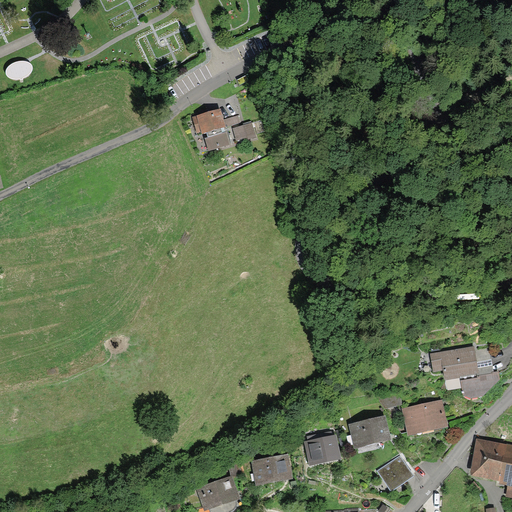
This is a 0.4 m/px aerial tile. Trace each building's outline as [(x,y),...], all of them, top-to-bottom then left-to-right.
[(20,62),(14,63),(7,68),(6,74),(12,79),(19,79),(21,80),(23,80),(23,78),(29,75),(33,70),(32,66),(30,63),(26,62),(20,62)] [(218,113),(194,120),(199,139),(224,131),(218,113)] [(251,127),(231,132),(234,145),(254,140),(251,127)] [(474,368),(471,351),(431,356),(434,374),(474,368)] [(497,374),(463,381),(466,398),(483,394),(489,386),(499,382),(497,374)] [(381,409),(399,405),(397,394),(379,398),(381,409)] [(442,432),(437,405),(404,411),(409,438),(442,432)] [(387,447),(382,418),(347,424),(353,454),(387,447)] [(336,464),(332,441),(305,446),(310,469),(336,464)] [(511,450),(475,445),(471,476),(506,481),(504,495),(511,496),(511,450)] [(399,458),(376,473),(390,495),(413,480),(399,458)] [(257,489),(286,484),(283,461),(254,465),(257,489)] [(211,471),(215,478),(225,473),(221,466),(211,471)] [(210,511),(235,506),(229,482),(200,489),(205,511),(210,511)]
